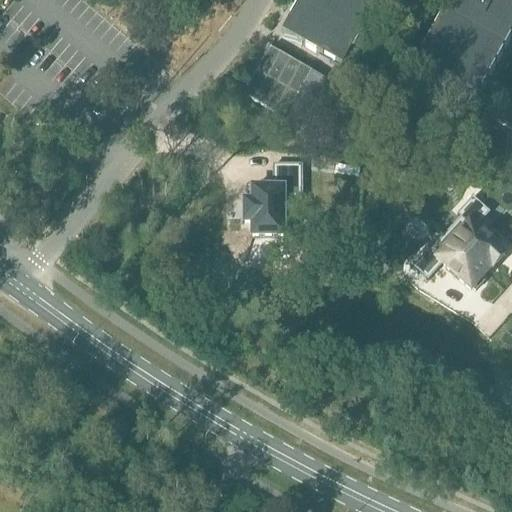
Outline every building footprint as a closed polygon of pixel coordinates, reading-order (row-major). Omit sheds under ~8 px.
[(299,0),(281,34),(341,68),(379,0),(299,0)] [(511,0),(464,0),(452,23),(442,18),(410,76),(470,110),(511,34),(511,0)] [(263,54),(237,101),(299,135),(312,112),(291,100),(304,77),(263,54)] [(252,239),(282,239),(282,199),(300,199),(300,167),(272,167),(272,190),(252,190),(252,204),(244,204),(244,225),(252,225),(252,239)] [(472,198),(456,216),(459,219),(444,236),(485,274),(490,268),(492,269),(503,257),(474,231),(489,214),(472,198)] [(409,267),(427,283),(442,267),(469,291),(485,274),(444,236),(429,252),(425,249),(409,267)]
